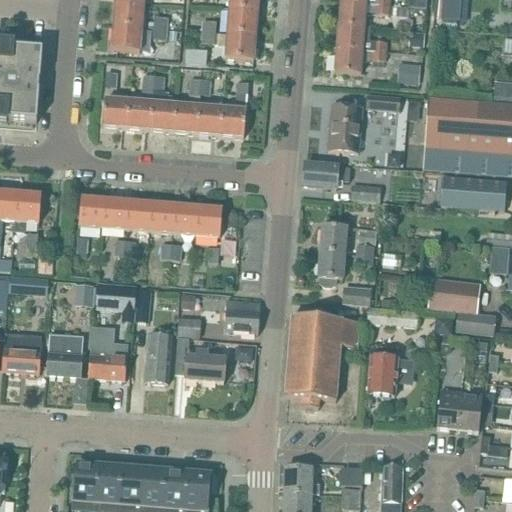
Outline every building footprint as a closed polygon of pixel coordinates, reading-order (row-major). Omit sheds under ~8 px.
[(227,0),(226,15),(256,17),(257,0),(227,0)] [(337,0),(337,7),(388,11),(389,1),(377,0),(337,0)] [(467,0),(434,0),(433,23),(465,26),(467,0)] [(408,3),(407,11),(424,13),(425,13),(425,5),(424,5),(408,3)] [(113,5),(110,31),(141,33),(143,8),(113,5)] [(337,7),(335,30),(369,33),(369,32),(364,32),(365,18),(399,21),(399,12),(388,11),(337,7)] [(399,12),(399,21),(407,22),(408,12),(399,12)] [(226,15),(224,39),(254,41),(256,17),(226,15)] [(152,22),(151,34),(166,35),(167,23),(152,22)] [(200,26),(200,37),(214,38),(215,27),(200,26)] [(369,33),(335,30),(334,53),(385,57),(388,57),(389,48),(368,46),(369,33)] [(139,57),(141,33),(110,31),(109,55),(139,57)] [(165,45),(166,35),(151,34),(151,44),(165,45)] [(168,35),(168,45),(176,45),(176,35),(168,35)] [(398,36),(397,48),(421,50),(422,38),(398,36)] [(224,39),(214,38),(200,37),(199,49),(223,50),(222,64),(252,66),(254,41),(224,39)] [(0,124),(36,127),(41,55),(0,51),(0,124)] [(384,67),(385,57),(334,53),(332,77),(360,79),(361,67),(370,68),(371,66),(384,67)] [(183,68),(204,70),(205,56),(184,54),(183,68)] [(403,68),(401,87),(417,89),(419,69),(403,68)] [(116,78),(104,77),(103,93),(115,93),(116,78)] [(130,106),(127,135),(152,137),(154,107),(150,107),(150,97),(151,81),(141,80),(140,96),(140,106),(130,106)] [(151,81),(150,97),(162,97),(163,82),(151,81)] [(177,109),(176,139),(196,140),(198,111),(198,101),(199,85),(188,84),(187,110),(177,109)] [(199,85),(198,101),(208,101),(209,86),(199,85)] [(511,88),(492,87),(490,108),(511,110),(511,88)] [(221,113),(219,142),(242,144),(246,89),(236,88),(234,104),(235,104),(234,114),(221,113)] [(365,100),(364,114),(397,117),(399,103),(365,100)] [(198,111),(196,140),(219,142),(221,113),(222,102),(212,101),(212,112),(198,111)] [(101,133),(127,135),(130,106),(103,103),(101,133)] [(511,112),(426,106),(421,176),(511,183),(511,112)] [(154,107),(152,137),(176,139),(177,109),(154,107)] [(326,156),(356,158),(360,113),(330,111),(326,156)] [(303,169),(301,192),(334,195),(336,172),(303,169)] [(439,212),(503,218),(505,188),(441,183),(439,212)] [(379,192),(350,189),(349,205),(378,207),(378,204),(379,194),(379,192)] [(379,194),(378,204),(387,205),(388,194),(379,194)] [(0,196),(0,228),(0,226),(12,227),(15,197),(0,196)] [(15,197),(12,227),(37,229),(40,199),(15,197)] [(77,232),(101,234),(105,205),(79,202),(77,232)] [(105,205),(101,234),(124,236),(128,206),(105,205)] [(128,206),(124,236),(147,238),(151,208),(128,206)] [(151,208),(147,238),(146,249),(157,250),(158,239),(172,240),(176,210),(151,208)] [(176,210),(172,240),(196,242),(198,212),(176,210)] [(198,212),(196,242),(218,244),(220,214),(198,212)] [(226,215),(225,224),(236,225),(237,215),(226,215)] [(319,230),(317,257),(344,259),(346,233),(319,230)] [(375,235),(357,234),(356,249),(374,251),(375,235)] [(486,250),(510,252),(511,238),(487,237),(486,250)] [(36,254),(37,239),(26,238),(25,253),(36,254)] [(85,259),(86,243),(75,242),(74,258),(85,259)] [(111,261),(122,262),(123,246),(113,245),(111,261)] [(123,246),(122,262),(132,263),(133,247),(123,246)] [(158,265),(170,266),(171,250),(159,249),(158,265)] [(171,250),(170,266),(179,267),(180,251),(171,250)] [(355,250),(354,260),(372,261),(373,252),(355,250)] [(216,269),(217,254),(207,253),(205,268),(216,269)] [(315,284),(317,284),(317,290),(322,293),(329,294),(334,291),(334,285),(342,286),(344,259),(317,257),(315,284)] [(371,271),(372,261),(354,260),(353,270),(371,271)] [(37,270),(36,279),(50,280),(51,271),(51,264),(38,263),(37,270)] [(426,314),(457,318),(457,316),(476,318),(479,289),(429,283),(426,314)] [(39,287),(21,286),(19,302),(37,304),(39,287)] [(77,290),(74,309),(90,311),(92,292),(77,290)] [(95,313),(108,313),(131,316),(133,295),(110,293),(97,292),(95,313)] [(342,310),(367,312),(369,312),(370,296),(344,294),(342,310)] [(136,295),(133,327),(147,328),(150,297),(136,295)] [(194,300),(181,299),(180,314),(193,314),(194,300)] [(224,305),(222,338),(256,341),(259,308),(224,305)] [(416,331),(416,330),(418,316),(369,312),(367,312),(366,327),(416,331)] [(455,337),(493,341),(495,320),(476,318),(457,316),(457,318),(455,337)] [(298,321),(296,354),(345,358),(347,325),(298,321)] [(433,337),(450,339),(451,322),(434,321),(433,337)] [(198,345),(199,325),(176,323),(176,343),(198,345)] [(86,383),(86,385),(89,385),(123,388),(124,385),(125,363),(127,349),(122,349),(113,348),(114,334),(91,332),(91,333),(89,350),(89,360),(88,360),(86,383)] [(1,354),(0,370),(0,377),(37,381),(39,358),(40,342),(5,339),(4,354),(1,354)] [(48,339),(47,358),(46,358),(44,382),(80,384),(82,341),(48,339)] [(441,340),(440,349),(449,350),(450,341),(441,340)] [(170,343),(146,341),(142,388),(167,390),(170,343)] [(183,381),(182,385),(223,388),(225,364),(207,363),(207,356),(187,355),(188,345),(175,344),(173,380),(183,381)] [(477,347),(476,356),(485,357),(486,348),(477,347)] [(363,364),(369,365),(366,400),(376,401),(380,405),(387,405),(392,402),(393,402),(394,387),(410,388),(411,385),(410,385),(412,366),(395,365),(396,353),(363,351),(363,364)] [(234,352),(233,364),(252,366),(253,353),(234,352)] [(296,354),(293,387),(342,391),(345,358),(296,354)] [(488,360),(487,369),(496,369),(497,361),(488,360)] [(495,378),(496,369),(487,369),(486,377),(495,378)] [(293,387),(291,417),(340,421),(342,391),(293,387)] [(434,435),(456,437),(460,397),(438,395),(434,435)] [(460,397),(456,437),(476,439),(480,399),(460,397)] [(483,409),(492,410),(493,402),(484,401),(483,409)] [(491,418),(492,410),(483,409),(482,417),(491,418)] [(480,441),(479,450),(488,451),(489,442),(480,441)] [(478,458),(487,459),(506,461),(507,453),(488,451),(479,450),(478,458)] [(95,511),(99,468),(85,467),(85,469),(75,468),(71,511),(95,511)] [(113,471),(113,469),(99,468),(95,511),(117,511),(120,472),(113,471)] [(400,511),(401,471),(379,470),(378,511),(400,511)] [(138,511),(142,472),(128,471),(128,473),(120,472),(117,511),(138,511)] [(156,475),(156,473),(142,472),(138,511),(160,511),(163,475),(156,475)] [(282,473),(281,498),(311,499),(311,473),(282,473)] [(182,511),(185,475),(171,474),(171,476),(163,475),(160,511),(182,511)] [(340,474),(339,492),(360,492),(360,475),(340,474)] [(199,478),(199,476),(185,475),(182,511),(206,511),(209,479),(199,478)] [(339,511),(358,511),(359,495),(340,494),(339,511)] [(474,495),(474,503),(482,504),(483,496),(474,495)] [(281,498),(280,511),(310,511),(311,499),(281,498)] [(472,511),(481,511),(482,504),(474,503),(473,511),(472,511)]
